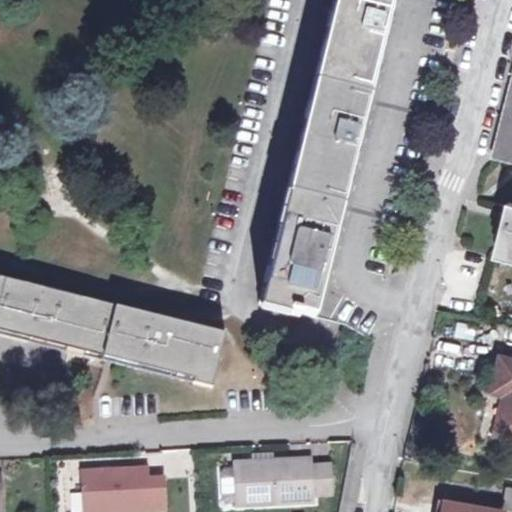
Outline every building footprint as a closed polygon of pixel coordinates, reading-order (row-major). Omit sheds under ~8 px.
[(367,341),(449,0),(326,0),(254,304),(279,310),(278,316),(294,320),(295,314),(339,325),(367,341)] [(511,78),(492,157),(511,163),(511,78)] [(511,204),(509,204),(495,253),(511,257),(511,204)] [(211,389),(226,335),(172,321),(173,313),(161,311),(159,318),(0,278),(0,331),(195,380),(193,384),(211,389)] [(511,439),(511,362),(501,360),(493,392),(505,395),(496,435),(511,439)] [(291,498),(310,496),(308,462),(272,463),(253,465),(235,465),(235,470),(237,505),(237,507),(291,504),(291,498)] [(327,465),(308,467),(310,491),(329,490),(327,465)] [(237,505),(235,470),(224,471),(220,475),(222,501),(226,505),(237,505)] [(84,511),(127,511),(163,510),(162,478),(146,479),(145,471),(111,473),(101,474),(84,475),(84,511)] [(507,511),(511,511),(511,491),(506,491),(502,511),(507,511)]
